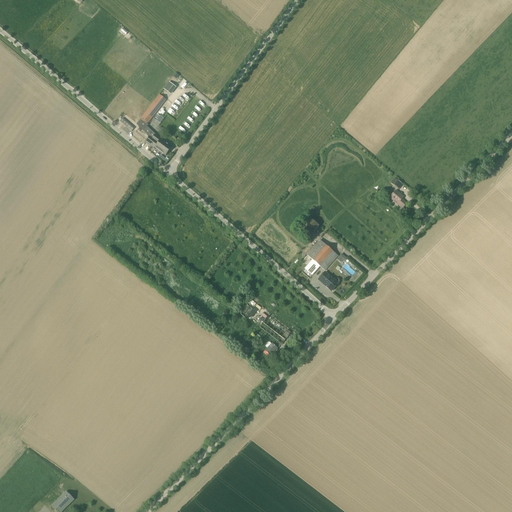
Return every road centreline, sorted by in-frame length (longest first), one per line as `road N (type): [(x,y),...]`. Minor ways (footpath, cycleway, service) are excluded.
road 1 (unclassified): [(146,511),(334,317)]
road 2 (unclassified): [(334,317),(511,135)]
road 3 (unclassified): [(334,317),(168,172)]
road 4 (unclassified): [(168,172),(0,30)]
road 5 (unclassified): [(168,172),(297,0)]
